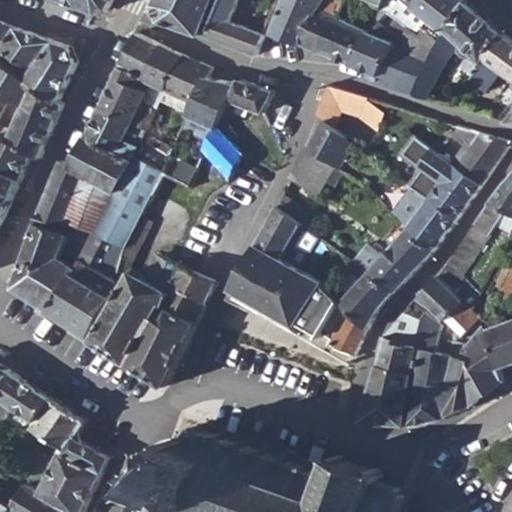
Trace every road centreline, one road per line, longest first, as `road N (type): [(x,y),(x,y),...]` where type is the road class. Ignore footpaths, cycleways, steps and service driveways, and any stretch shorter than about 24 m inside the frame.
road 1 (residential): [(326,69),(189,372)]
road 2 (residential): [(511,158),(381,323),(340,430)]
road 3 (residential): [(114,49),(0,270)]
road 4 (residential): [(326,69),(256,65),(131,17)]
road 5 (residential): [(511,130),(326,69)]
road 6 (residential): [(161,426),(0,328)]
road 7 (residential): [(340,430),(189,372)]
road 8 (residential): [(511,412),(418,447),(372,443)]
road 9 (residential): [(114,49),(92,34),(0,7)]
